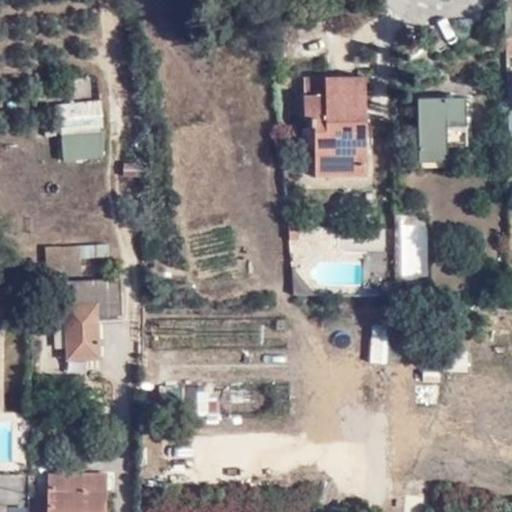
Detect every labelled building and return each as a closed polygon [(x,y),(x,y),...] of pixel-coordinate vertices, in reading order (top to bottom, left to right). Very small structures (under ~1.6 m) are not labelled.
[(307,148),(307,155),(359,156),(358,75),(294,75),(295,119),(299,119),(306,119),(307,148)] [(418,161),(447,161),(446,145),(464,144),(464,98),(417,98),(418,161)] [(62,164),(107,161),(102,102),(57,105),(62,164)] [(299,148),(307,148),(306,119),(299,119),(299,148)] [(360,168),(359,156),(307,155),(308,168),(357,168),(360,168)] [(429,226),(410,226),(410,273),(429,273),(429,226)] [(50,266),(65,266),(65,244),(64,241),(62,243),(49,244),(50,266)] [(112,241),(64,241),(65,244),(65,266),(68,269),(108,268),(113,268),(112,241)] [(69,277),(69,298),(99,297),(99,288),(125,288),(125,274),(69,277)] [(99,297),(69,298),(71,352),(103,353),(102,314),(125,312),(125,288),(99,288),(99,297)] [(0,323),(22,322),(22,292),(0,292),(0,323)] [(289,325),(156,324),(155,354),(289,351),(289,325)] [(163,391),(288,391),(288,357),(157,359),(157,391),(163,391)] [(0,407),(10,408),(10,388),(0,388),(0,407)] [(291,393),(288,391),(163,391),(164,422),(291,421),(291,393)] [(52,469),(51,487),(84,487),(84,469),(52,469)] [(84,487),(51,487),(51,511),(107,511),(109,470),(84,469),(84,487)]
